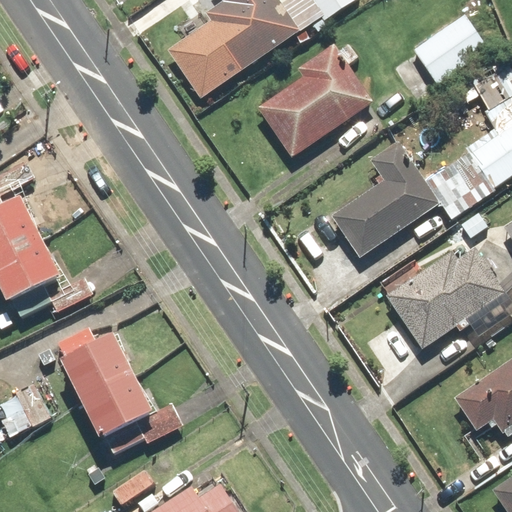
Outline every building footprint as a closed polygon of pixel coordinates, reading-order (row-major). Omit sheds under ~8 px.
[(215,22),(170,54),(204,102),(301,32),(278,0),(222,0),(224,1),(209,12),(215,22)] [(363,1),(362,0),(314,0),(331,23),(363,1)] [(468,19),(416,53),(438,87),(489,53),(468,19)] [(374,103),(335,48),(301,72),(306,80),(261,112),(295,159),(374,103)] [(511,80),(506,67),(483,77),(498,110),(511,103),(511,80)] [(511,121),(472,148),(475,153),(429,184),(401,143),(374,161),(390,185),(336,221),(363,260),(443,206),(455,223),(501,191),(499,188),(511,178),(511,121)] [(0,286),(9,306),(42,290),(54,315),(95,295),(87,278),(68,287),(22,191),(44,180),(36,163),(0,180),(0,286)] [(420,346),(504,294),(470,238),(385,291),(420,346)] [(70,364),(66,366),(103,443),(147,421),(157,443),(187,429),(177,407),(158,416),(121,340),(101,349),(92,330),(61,346),(70,364)] [(511,364),(458,402),(481,435),(498,424),(507,437),(511,433),(511,364)] [(35,386),(20,394),(39,427),(53,419),(35,386)] [(146,474),(115,494),(124,508),(155,487),(146,474)] [(511,511),(511,482),(497,492),(510,511),(511,511)] [(239,511),(224,488),(202,502),(194,490),(160,511),(239,511)]
